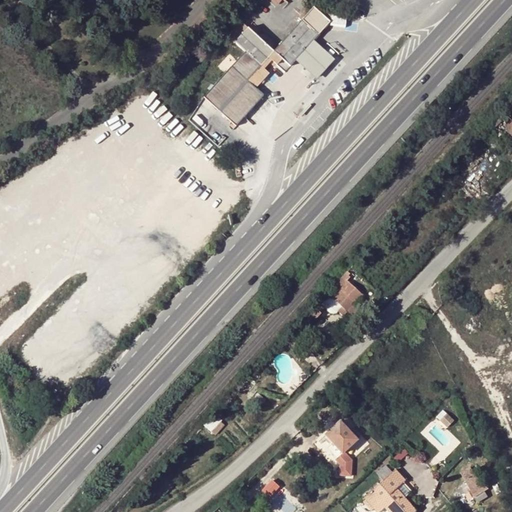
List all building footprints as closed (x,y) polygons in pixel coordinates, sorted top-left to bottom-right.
[(303,19),(310,12),(305,7),(298,15),(300,17),(303,19)] [(312,9),(310,12),(303,19),(300,22),(273,53),(281,60),(289,67),(294,62),(312,42),(329,23),(312,9)] [(268,58),(273,53),(239,23),(226,37),(245,53),(203,99),(235,127),(262,97),(254,90),(246,82),(261,66),(268,58)] [(334,61),(312,42),(294,62),(316,81),(334,61)] [(281,60),(273,53),(268,58),(271,61),(277,65),(281,60)] [(271,61),(268,58),(261,66),(264,69),(271,61)] [(264,69),(261,66),(246,82),(254,90),(269,74),(264,69)] [(346,274),(341,279),(326,295),(326,296),(342,310),(350,302),(353,304),(361,296),(345,282),(350,278),(346,274)] [(342,310),(326,296),(318,304),(324,310),(325,309),(328,311),(329,313),(332,313),(335,313),(337,311),(343,316),(345,312),(342,310)] [(350,302),(342,310),(345,312),(353,304),(350,302)] [(324,310),(318,304),(308,315),(314,320),(324,310)] [(314,320),(308,315),(303,321),(309,326),(314,320)] [(309,326),(303,321),(293,333),(299,338),(309,326)] [(42,377),(51,387),(58,381),(49,371),(42,377)] [(446,414),(438,421),(446,428),(453,421),(446,414)] [(339,421),(324,435),(331,443),(324,450),(339,464),(338,476),(350,476),(351,460),(344,452),(357,440),(354,437),(357,434),(351,428),(348,431),(339,421)] [(461,473),(466,482),(476,476),(471,468),(461,473)] [(364,498),(374,509),(381,503),(385,508),(388,511),(414,511),(416,511),(404,499),(396,490),(402,484),(405,482),(403,479),(395,470),(364,498)] [(476,476),(466,482),(475,498),(489,490),(485,484),(482,486),(476,476)] [(160,497),(174,486),(166,477),(153,488),(160,497)] [(261,490),(268,498),(280,486),(273,479),(261,490)] [(410,494),(402,484),(396,490),(404,499),(410,494)] [(364,498),(361,501),(371,511),(374,509),(364,498)] [(381,511),(385,508),(381,503),(374,509),(376,511),(381,511)]
